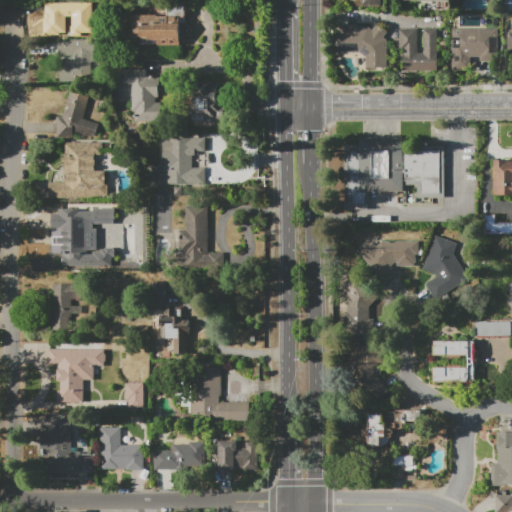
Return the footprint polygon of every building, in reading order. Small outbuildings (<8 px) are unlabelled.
[(49,2),(88,2),(88,1),(107,3),(105,17),(86,14),(67,14),(68,29),(46,29),(46,14),(49,14),(49,2)] [(181,46),(158,46),(158,44),(130,45),(130,16),(167,15),(167,3),(188,3),(188,17),(184,17),(184,24),(181,24),(181,46)] [(368,27),(372,30),(377,23),(388,30),(384,37),(387,40),(387,68),(366,67),(366,57),(366,53),(360,53),(336,52),(336,24),(357,25),(357,27),(368,27)] [(451,28),(499,28),(499,57),(471,57),(471,70),(451,70),(451,28)] [(437,71),(399,71),(398,29),(418,29),(418,53),(423,53),(423,29),(437,29),(437,71)] [(57,42),(70,41),(70,39),(96,39),(96,62),(92,62),(92,82),(60,82),(60,61),(72,61),(72,58),(57,58),(57,42)] [(121,85),(120,70),(146,69),(146,76),(159,76),(160,97),(155,97),(155,102),(161,102),(161,121),(135,122),(135,111),(132,111),(131,84),(121,85)] [(213,121),(213,116),(208,116),(204,116),(204,119),(193,119),(193,82),(217,82),(218,94),(216,94),(216,99),(221,99),(221,105),(229,105),(229,121),(213,121)] [(83,119),(99,124),(95,139),(74,132),(74,137),(57,137),(56,117),(62,117),(70,90),(90,96),(83,119)] [(345,209),(344,145),(354,145),(354,137),(403,136),(403,145),(445,145),(445,197),(415,197),(415,185),(403,185),(403,193),(369,193),(369,209),(345,209)] [(167,185),(167,170),(162,170),(162,139),(192,138),(192,168),(205,168),(206,184),(167,185)] [(48,183),(65,183),(65,167),(63,167),(63,153),(65,153),(65,142),(102,142),(102,155),(97,155),(97,171),(106,171),(106,184),(108,184),(108,198),(48,198),(48,183)] [(511,196),(493,196),(493,160),(511,160),(511,196)] [(185,205),(207,205),(208,252),(224,252),(224,267),(186,268),(186,256),(181,256),(181,230),(186,230),(185,205)] [(53,245),(56,245),(56,225),(59,225),(58,210),(74,209),(75,228),(73,228),(74,244),(78,244),(78,258),(53,258),(53,245)] [(483,214),(496,214),(496,221),(511,221),(511,235),(483,236),(483,214)] [(436,275),(422,269),(435,235),(457,244),(453,255),(468,275),(437,299),(425,283),(436,275)] [(381,241),(419,241),(419,255),(416,255),(416,266),(396,266),(396,263),(395,263),(394,264),(401,272),(386,285),(357,250),(368,240),(370,242),(373,240),(377,245),(381,241)] [(511,313),(511,312),(511,264),(511,265),(511,270),(511,275),(503,278),(511,313)] [(166,305),(151,305),(151,282),(165,281),(166,305)] [(373,336),(374,319),(368,319),(369,282),(345,281),(344,335),(373,336)] [(52,284),(81,284),(81,300),(71,300),(71,306),(82,306),(82,314),(71,314),(71,317),(69,317),(69,330),(52,330),(52,314),(53,314),(53,299),(52,299),(52,284)] [(159,339),(159,309),(183,308),(183,316),(187,316),(187,320),(190,320),(190,337),(186,337),(186,358),(173,358),(173,339),(159,339)] [(511,336),(476,337),(476,321),(511,321),(511,336)] [(434,340),(474,340),(475,382),(434,383),(434,365),(468,364),(468,357),(434,357),(434,340)] [(354,364),(354,389),(366,389),(366,397),(385,397),(385,380),(377,380),(377,345),(346,345),(346,364),(354,364)] [(49,349),(104,349),(104,354),(106,354),(106,362),(104,362),(104,366),(94,366),(94,380),(85,380),(85,402),(57,402),(57,389),(60,389),(60,381),(57,381),(57,366),(49,366),(49,349)] [(250,422),(211,422),(211,416),(192,416),(192,367),(222,367),(222,397),(220,397),(220,402),(250,402),(250,422)] [(125,383),(144,383),(144,408),(128,408),(128,401),(125,401),(125,383)] [(367,409),(421,409),(422,424),(391,425),(391,445),(364,445),(364,428),(367,428),(367,409)] [(81,474),(41,474),(41,419),(71,419),(71,452),(81,452),(81,474)] [(100,428),(121,428),(121,444),(143,444),(143,470),(100,470),(100,428)] [(511,485),(490,485),(490,463),(497,463),(497,433),(511,432),(511,485)] [(154,450),(172,450),(172,441),(206,441),(206,467),(186,467),(186,470),(154,470),(154,450)] [(218,470),(218,441),(237,441),(237,446),(245,446),(245,441),(258,441),(258,470),(218,470)] [(394,480),(394,454),(415,454),(416,479),(394,480)] [(497,511),(497,495),(511,495),(511,511),(497,511)]
